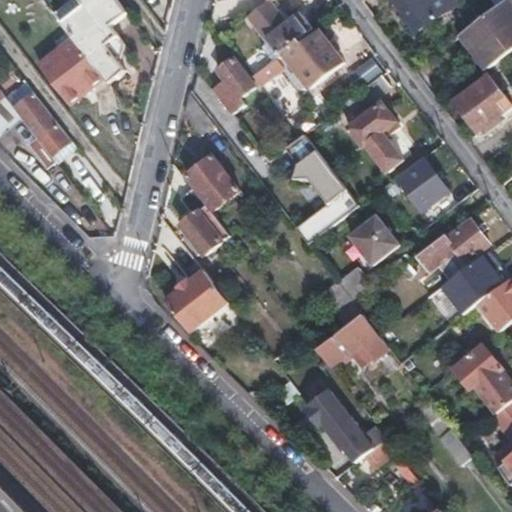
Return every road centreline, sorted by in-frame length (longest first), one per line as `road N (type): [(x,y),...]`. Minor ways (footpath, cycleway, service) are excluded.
road 1 (residential): [(191,0),(124,302)]
road 2 (residential): [(124,302),(341,511)]
road 3 (residential): [(345,0),(511,219)]
road 4 (residential): [(0,179),(124,302)]
